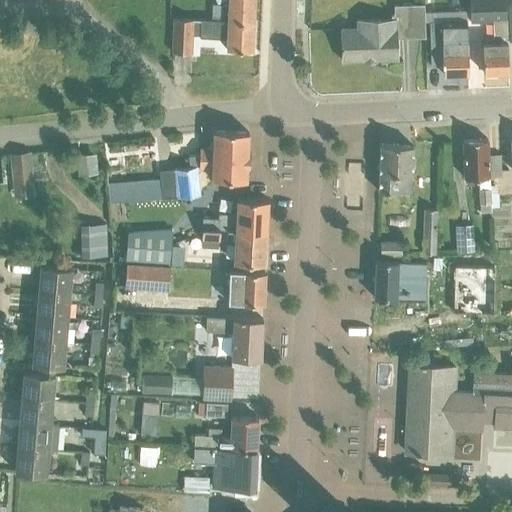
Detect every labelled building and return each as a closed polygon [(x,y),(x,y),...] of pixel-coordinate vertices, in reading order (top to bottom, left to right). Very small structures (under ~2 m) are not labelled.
[(212,4),(212,20),(222,21),(253,22),(253,0),(228,0),(229,5),(223,4),(212,4)] [(492,20),(493,40),(482,41),(483,72),(508,71),(505,0),(470,0),(471,20),(492,20)] [(340,29),(341,61),(396,59),(395,38),(424,37),(424,4),(393,5),(394,13),(390,13),(390,19),(356,20),(357,28),(340,29)] [(172,52),(192,53),(193,19),(173,18),(172,52)] [(200,20),(200,37),(227,38),(227,48),(251,50),(253,22),(222,21),(200,20)] [(466,21),(429,22),(429,27),(431,66),(442,66),(443,73),(468,73),(466,21)] [(159,181),(107,184),(109,202),(112,202),(177,197),(199,195),(197,168),(210,169),(211,179),(246,180),(246,166),(249,166),(248,155),(247,155),(248,132),(213,130),(212,148),(199,148),(198,155),(187,155),(188,167),(188,169),(159,171),(159,181)] [(487,139),(462,140),(464,178),(478,177),(480,212),(491,212),(490,206),(489,186),(489,176),(500,176),(499,154),(488,155),(487,139)] [(410,192),(412,145),(380,143),(378,173),(379,173),(378,191),(396,192),(396,191),(410,192)] [(10,154),(14,183),(30,180),(27,152),(10,154)] [(94,170),(92,155),(78,156),(79,172),(94,170)] [(361,205),(365,164),(346,162),(343,203),(361,205)] [(226,218),(226,230),(228,230),(265,231),(267,199),(247,198),(236,197),(235,218),(226,218)] [(424,209),(422,252),(434,253),(437,209),(424,209)] [(202,218),(201,228),(219,229),(219,219),(202,218)] [(106,255),(105,224),(80,225),(81,256),(106,255)] [(455,250),(472,250),(472,226),(455,226),(455,250)] [(218,247),(219,229),(201,228),(201,239),(200,246),(218,247)] [(127,253),(126,264),(168,266),(171,229),(128,233),(127,253)] [(228,230),(226,230),(225,243),(235,243),(234,261),(264,263),(265,231),(228,230)] [(401,242),(379,241),(379,254),(400,255),(401,242)] [(375,259),(373,297),(406,298),(423,299),(424,261),(396,260),(375,259)] [(126,264),(124,286),(168,289),(170,266),(168,266),(126,264)] [(40,265),(38,290),(68,292),(70,267),(40,265)] [(229,271),(228,293),(227,302),(262,304),(263,272),(229,271)] [(75,279),(74,291),(88,292),(89,280),(75,279)] [(94,282),(93,295),(101,295),(102,282),(94,282)] [(457,316),(487,316),(487,288),(457,288),(457,316)] [(68,292),(38,290),(36,314),(66,317),(68,292)] [(101,295),(93,295),(92,307),(100,308),(101,295)] [(66,317),(36,314),(34,338),(64,341),(66,317)] [(120,314),(119,327),(129,327),(130,315),(120,314)] [(232,332),(230,358),(260,360),(262,318),(205,315),(205,331),(232,332)] [(90,332),(89,344),(97,344),(98,332),(90,332)] [(64,341),(34,338),(32,364),(62,366),(64,341)] [(97,344),(89,344),(88,356),(96,357),(97,344)] [(410,364),(405,452),(409,453),(449,455),(451,428),(482,429),(482,422),(493,423),(493,427),(511,427),(511,372),(472,371),(471,391),(453,390),(454,366),(410,364)] [(229,399),(231,366),(203,365),(201,398),(229,399)] [(21,397),(52,400),(54,374),(23,372),(21,397)] [(142,373),(141,391),(170,392),(171,374),(142,373)] [(85,390),(84,402),(92,403),(93,391),(85,390)] [(52,400),(21,397),(19,421),(50,424),(52,400)] [(92,403),(84,402),(83,415),(91,415),(92,403)] [(142,402),(141,414),(158,415),(159,403),(142,402)] [(226,404),(205,403),(197,402),(197,415),(226,417),(226,404)] [(194,435),(193,446),(212,447),(255,449),(257,417),(231,416),(230,437),(221,436),(221,429),(208,428),(208,436),(194,435)] [(19,421),(17,446),(46,449),(48,449),(56,449),(58,424),(50,424),(19,421)] [(81,428),(80,436),(94,437),(95,429),(81,428)] [(46,449),(17,446),(15,471),(45,474),(48,449),(46,449)] [(193,446),(192,462),(214,463),(213,489),(254,491),(254,489),(255,449),(212,447),(193,446)] [(89,452),(81,451),(79,463),(88,464),(89,452)] [(419,478),(420,464),(407,463),(406,477),(419,478)] [(209,477),(185,476),(184,491),(208,492),(209,477)]
